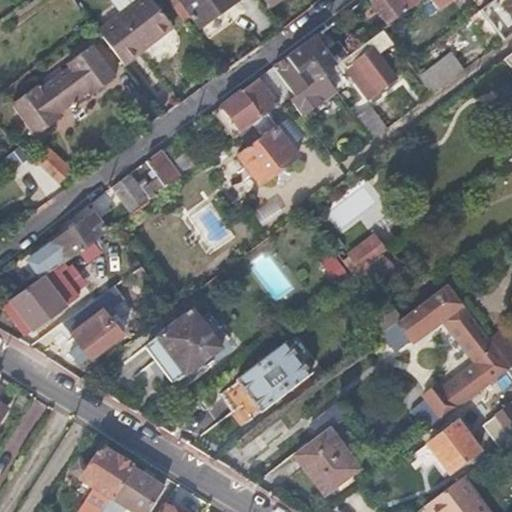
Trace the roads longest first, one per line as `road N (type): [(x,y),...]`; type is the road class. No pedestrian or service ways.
road 1 (residential): [(0,251),(336,0)]
road 2 (residential): [(0,358),(250,511)]
